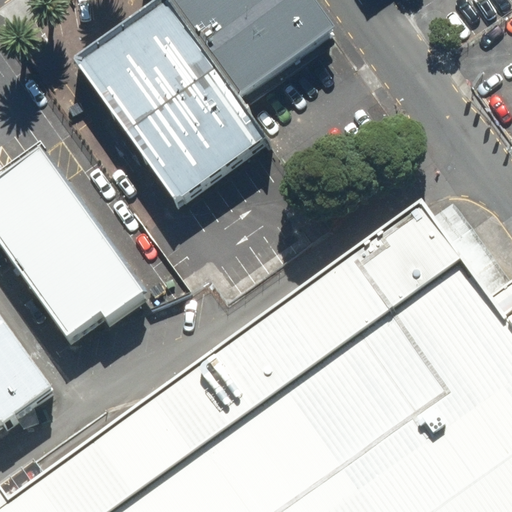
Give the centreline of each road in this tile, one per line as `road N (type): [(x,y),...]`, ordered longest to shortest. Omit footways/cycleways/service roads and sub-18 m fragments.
road 1 (unclassified): [(362,0),(501,197)]
road 2 (unknown): [(404,59),(300,138)]
